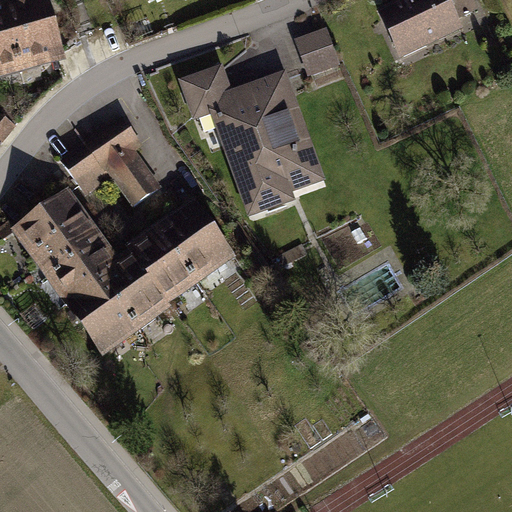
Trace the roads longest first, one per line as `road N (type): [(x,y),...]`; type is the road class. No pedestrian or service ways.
road 1 (residential): [(287,0),(94,83),(53,113),(0,180)]
road 2 (tertiary): [(0,339),(146,511)]
